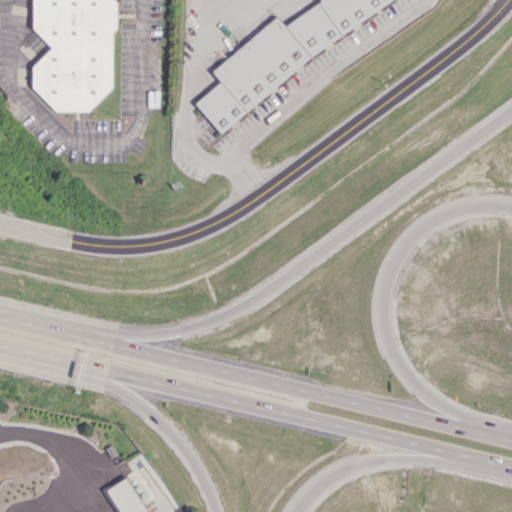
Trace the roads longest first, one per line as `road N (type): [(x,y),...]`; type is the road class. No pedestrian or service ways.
road 1 (residential): [(0,223),(107,249),(228,210),(322,148),(505,0)]
road 2 (trunk): [(511,108),(237,309),(169,332),(81,337)]
road 3 (trunk): [(482,432),(0,314)]
road 4 (trunk): [(0,344),(477,458)]
road 5 (trunk): [(482,432),(410,380),(388,347),(381,299),(391,264),(426,221),(459,206),(511,205)]
road 6 (trunk): [(0,344),(135,399),(192,457),(216,511)]
road 7 (trunk): [(290,511),(341,467),(387,457),(477,458)]
